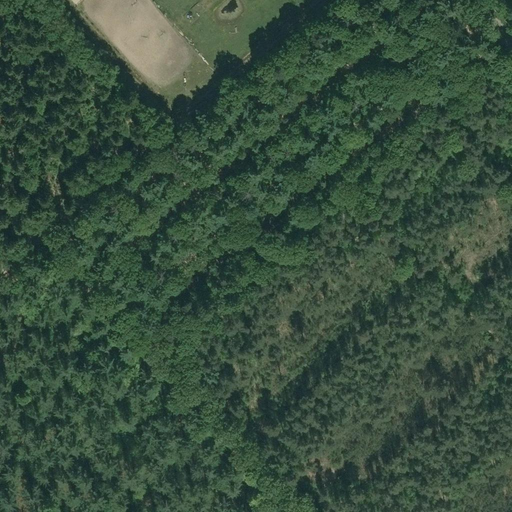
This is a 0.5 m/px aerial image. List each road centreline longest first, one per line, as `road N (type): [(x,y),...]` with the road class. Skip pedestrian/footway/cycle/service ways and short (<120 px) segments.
road 1 (track): [(145,358),(354,197),(357,175),(507,36)]
road 2 (track): [(0,271),(326,0)]
road 3 (track): [(37,239),(282,499)]
road 4 (track): [(511,450),(455,482),(391,493),(315,492),(265,511)]
road 5 (track): [(354,197),(511,360)]
